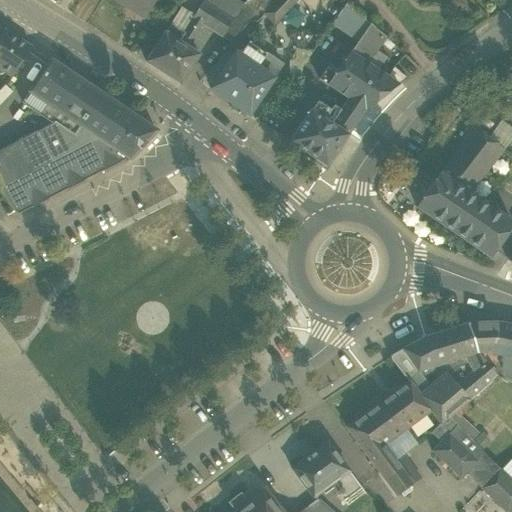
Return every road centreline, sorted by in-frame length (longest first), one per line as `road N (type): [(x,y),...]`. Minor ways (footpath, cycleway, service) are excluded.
road 1 (residential): [(118,511),(307,361),(340,313)]
road 2 (residential): [(349,212),(358,168),(402,111),(511,28)]
road 3 (residential): [(201,127),(138,177),(0,249)]
road 4 (residential): [(201,127),(6,0)]
road 5 (residential): [(312,225),(201,127)]
